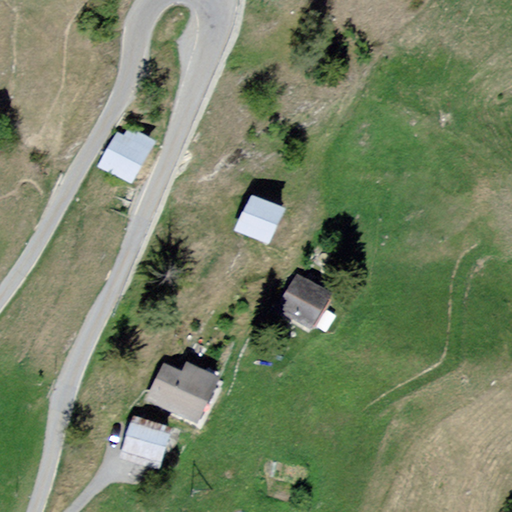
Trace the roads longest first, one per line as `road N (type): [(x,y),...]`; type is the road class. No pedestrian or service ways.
road 1 (residential): [(215,0),(220,12),(208,53),(162,179),(79,360),(27,511)]
road 2 (residential): [(0,302),(129,80),(152,0)]
